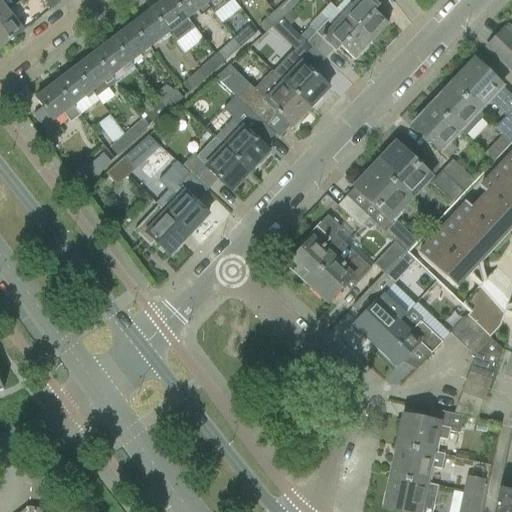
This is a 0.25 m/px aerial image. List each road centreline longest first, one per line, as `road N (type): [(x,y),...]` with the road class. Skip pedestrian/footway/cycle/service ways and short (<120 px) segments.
road 1 (residential): [(227,263),(451,20)]
road 2 (residential): [(313,511),(347,416),(337,368),(227,263)]
road 3 (secondary): [(144,351),(0,167)]
road 4 (secondary): [(274,511),(144,351)]
road 5 (secondary): [(0,268),(93,393)]
road 6 (secondary): [(93,393),(186,511)]
road 7 (residential): [(0,83),(104,0)]
road 8 (residential): [(144,351),(227,263)]
